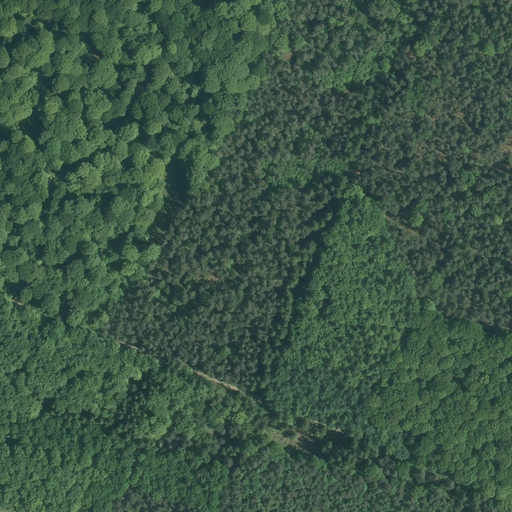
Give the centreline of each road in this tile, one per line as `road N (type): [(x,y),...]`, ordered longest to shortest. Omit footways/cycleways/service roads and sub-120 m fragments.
road 1 (track): [(257,396),(0,294)]
road 2 (track): [(511,498),(257,396)]
